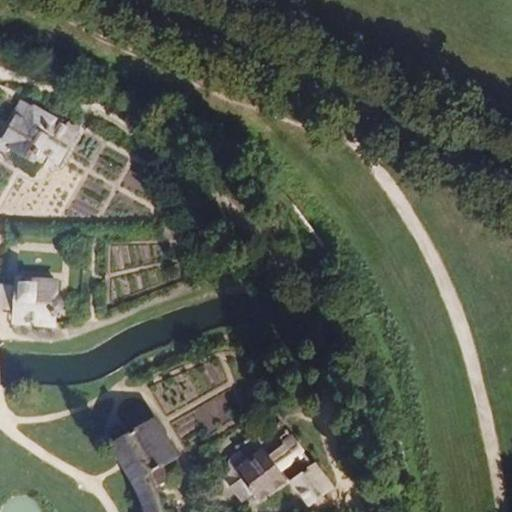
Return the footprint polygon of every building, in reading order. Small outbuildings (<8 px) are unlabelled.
[(21,99),(7,127),(0,140),(0,153),(9,158),(13,150),(38,163),(42,154),(62,164),(80,129),(21,99)] [(18,278),(18,287),(0,285),(0,308),(14,310),(13,323),(55,326),(56,313),(59,312),(61,311),(63,309),(65,307),(65,304),(65,301),(64,298),(62,296),(58,294),(59,281),(18,278)] [(130,433),(123,437),(145,469),(157,489),(170,482),(161,468),(179,457),(157,419),(150,422),(141,409),(122,419),(130,433)] [(216,473),(242,506),(253,497),(260,507),(289,484),(307,508),(332,489),(290,436),(267,454),(263,449),(246,462),(240,455),(216,473)] [(145,469),(123,437),(110,445),(119,458),(129,474),(141,494),(146,511),(164,511),(160,499),(157,489),(145,469)]
